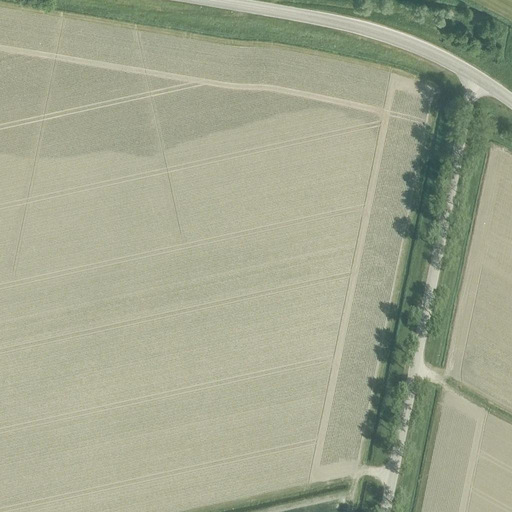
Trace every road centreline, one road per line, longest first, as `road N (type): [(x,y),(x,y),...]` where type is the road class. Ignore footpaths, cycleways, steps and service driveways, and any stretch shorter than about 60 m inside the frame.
road 1 (unclassified): [(384,511),(474,76)]
road 2 (secondary): [(474,76),(358,27),(208,0)]
